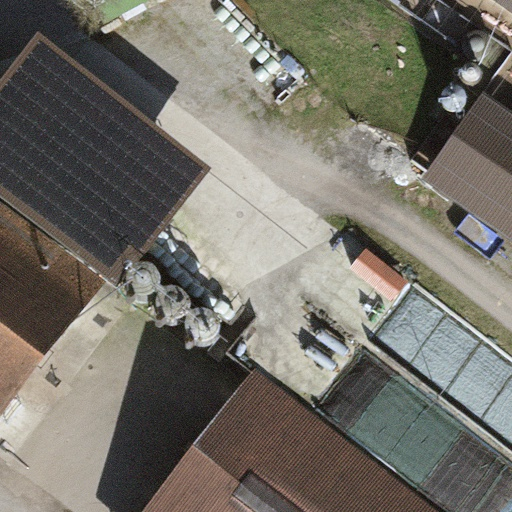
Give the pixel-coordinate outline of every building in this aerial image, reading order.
[(98,0),(120,34),(173,0),(98,0)] [(0,147),(0,196),(115,287),(181,205),(43,95),(1,148),(0,147)] [(511,128),(484,109),(435,178),(511,231),(511,128)] [(0,394),(73,299),(0,242),(0,394)] [(423,511),(260,386),(162,511),(423,511)]
